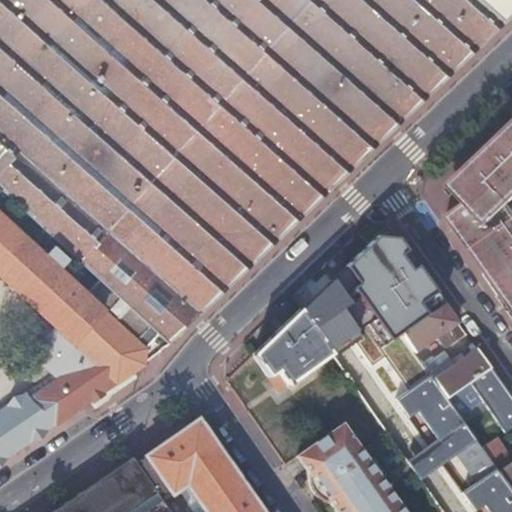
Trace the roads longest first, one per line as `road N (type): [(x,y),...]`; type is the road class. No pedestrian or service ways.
road 1 (residential): [(192,368),(209,336),(377,180)]
road 2 (residential): [(0,504),(192,368)]
road 3 (residential): [(511,358),(377,180)]
road 4 (residential): [(377,180),(511,49)]
road 5 (residential): [(192,368),(292,511)]
